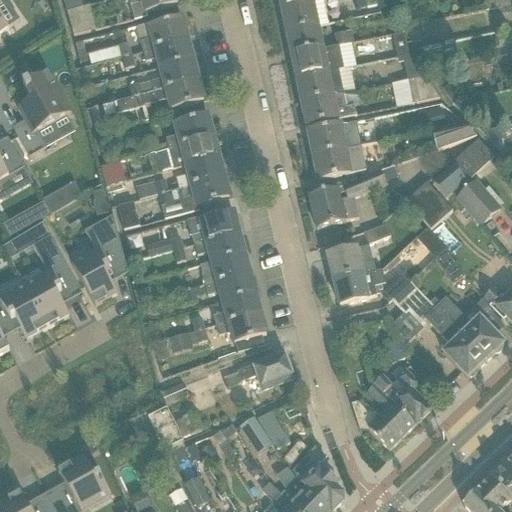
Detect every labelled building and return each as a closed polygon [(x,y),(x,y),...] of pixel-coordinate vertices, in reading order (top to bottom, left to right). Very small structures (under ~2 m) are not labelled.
[(79,0),(73,0),(64,3),(67,14),(82,9),(79,0)] [(176,0),(128,0),(134,22),(146,19),(145,14),(178,6),(176,0)] [(327,0),(280,0),(282,10),(312,4),(311,4),(328,0),(327,0)] [(378,6),(376,0),(363,0),(367,10),(378,6)] [(499,10),(511,7),(511,0),(484,0),(487,12),(499,10)] [(312,4),(282,10),(287,34),(317,28),(328,25),(323,2),(312,4)] [(511,7),(499,10),(500,16),(511,14),(511,7)] [(96,31),(89,8),(67,14),(74,38),(96,31)] [(0,35),(8,30),(0,18),(0,35)] [(182,21),(149,30),(148,26),(136,29),(142,54),(187,42),(182,21)] [(417,26),(409,28),(413,44),(420,43),(417,26)] [(322,51),(317,28),(287,34),(292,57),(322,51)] [(337,48),(354,44),(351,33),(334,37),(337,48)] [(408,57),(404,36),(392,38),(397,59),(408,57)] [(187,42),(142,54),(145,65),(157,61),(160,71),(193,62),(187,42)] [(511,43),(496,46),(498,58),(510,56),(511,55),(511,43)] [(75,46),(80,64),(87,62),(83,44),(75,46)] [(128,46),(118,48),(88,56),(91,67),(111,61),(111,62),(121,59),(131,57),(128,46)] [(322,51),(292,57),(297,81),(339,72),(343,71),(339,49),(322,52),(322,51)] [(498,58),(497,58),(499,70),(511,67),(511,55),(510,56),(498,58)] [(131,57),(121,59),(124,71),(134,69),(131,57)] [(407,83),(426,79),(415,61),(403,63),(407,83)] [(193,62),(160,71),(163,81),(150,84),(153,94),(198,82),(193,62)] [(344,96),(339,72),(297,81),(302,104),(344,96)] [(26,127),(14,134),(29,160),(47,150),(38,135),(71,116),(48,76),(23,90),(31,104),(17,112),(24,124),(26,127)] [(439,101),(426,79),(407,83),(412,107),(439,101)] [(198,82),(153,94),(90,111),(97,136),(119,130),(116,117),(144,109),(144,108),(168,101),(171,112),(203,103),(198,82)] [(132,98),(141,96),(138,86),(129,88),(132,98)] [(347,110),(344,96),(302,104),(307,129),(356,118),(354,108),(347,110)] [(441,111),(426,114),(430,131),(445,128),(441,111)] [(165,141),(167,145),(156,148),(158,154),(213,139),(207,119),(175,127),(178,138),(165,141)] [(340,128),(309,135),(311,146),(310,149),(312,159),(345,152),(361,149),(356,124),(340,128)] [(433,133),(437,152),(475,139),(464,126),(433,133)] [(213,139),(168,151),(168,152),(171,161),(173,171),(174,171),(218,159),(213,139)] [(0,183),(25,170),(10,143),(0,148),(0,183)] [(146,156),(156,154),(153,143),(143,145),(146,156)] [(478,143),(455,164),(468,179),(492,158),(478,143)] [(345,152),(312,159),(314,170),(316,172),(319,183),(360,174),(367,173),(361,149),(345,152)] [(218,159),(174,171),(179,192),(224,180),(218,159)] [(120,164),(97,170),(102,191),(125,185),(120,164)] [(446,200),(466,183),(453,168),(433,185),(446,200)] [(347,224),(346,224),(358,221),(353,201),(368,194),(369,195),(387,188),(381,173),(338,191),(308,199),(317,232),(347,224)] [(229,200),(224,180),(179,192),(186,216),(199,213),(198,208),(229,200)] [(164,183),(155,186),(158,197),(168,195),(164,183)] [(74,185),(43,202),(44,204),(50,216),(51,217),(82,199),(74,185)] [(154,185),(136,190),(139,203),(158,197),(155,186),(154,185)] [(427,185),(408,203),(430,233),(452,214),(450,211),(428,187),(427,185)] [(499,213),(476,185),(457,201),(481,228),(499,213)] [(102,192),(92,195),(95,205),(105,202),(102,192)] [(170,205),(168,195),(158,197),(160,208),(170,205)] [(44,204),(17,218),(24,231),(50,216),(44,204)] [(136,212),(120,217),(124,233),(140,228),(136,212)] [(198,220),(187,223),(194,249),(239,237),(233,216),(199,225),(198,220)] [(96,253),(72,267),(95,309),(117,296),(109,281),(126,272),(126,273),(127,272),(113,218),(85,234),(96,253)] [(368,233),(373,246),(390,239),(385,227),(368,233)] [(149,247),(149,253),(167,253),(167,231),(134,232),(134,247),(149,247)] [(239,237),(194,249),(197,259),(209,255),(212,265),(244,257),(239,237)] [(48,275),(25,288),(48,330),(69,318),(61,304),(81,293),(50,238),(32,248),(48,275)] [(180,240),(169,243),(172,253),(172,254),(183,251),(180,240)] [(183,251),(172,254),(175,265),(186,262),(183,251)] [(357,258),(355,252),(328,258),(334,283),(373,274),(370,260),(364,261),(363,257),(357,258)] [(464,279),(445,252),(434,261),(453,287),(464,279)] [(244,257),(212,265),(215,275),(202,279),(205,289),(250,277),(244,257)] [(400,278),(399,277),(380,296),(390,306),(392,304),(409,287),(411,285),(417,279),(408,270),(400,278)] [(375,274),(373,274),(334,283),(340,309),(367,302),(377,300),(374,288),(386,286),(383,272),(375,274)] [(255,297),(250,277),(205,289),(208,299),(220,295),(223,305),(255,297)] [(411,285),(409,287),(392,304),(403,316),(422,298),(411,285)] [(0,297),(0,337),(1,337),(19,327),(27,342),(48,330),(25,288),(2,301),(0,297)] [(149,290),(134,295),(137,305),(152,300),(149,290)] [(511,295),(505,303),(493,291),(483,301),(503,321),(505,319),(511,326),(511,295)] [(194,292),(184,294),(187,306),(197,303),(194,292)] [(255,297),(223,305),(226,315),(213,319),(216,329),(261,317),(255,297)] [(445,301),(435,311),(485,364),(504,346),(479,321),(471,328),(468,325),(445,301)] [(485,364),(435,311),(425,321),(447,344),(447,345),(451,348),(443,356),(467,381),(485,364)] [(266,337),(261,317),(216,329),(219,339),(231,336),(234,346),(266,337)] [(195,335),(205,332),(201,320),(192,323),(195,335)] [(339,344),(360,338),(358,328),(336,334),(339,344)] [(205,332),(195,335),(198,346),(208,344),(205,332)] [(0,357),(9,352),(2,341),(0,337),(0,357)] [(188,337),(170,342),(173,353),(191,348),(188,337)] [(398,343),(385,349),(393,365),(406,358),(398,343)] [(284,357),(238,375),(222,381),(227,392),(258,381),(262,393),(293,382),(284,357)] [(383,379),(374,387),(415,428),(431,412),(412,393),(418,387),(406,375),(405,376),(392,389),(383,379)] [(189,399),(184,386),(161,395),(166,407),(189,399)] [(357,404),(351,406),(359,433),(368,433),(389,454),(415,428),(374,387),(367,394),(387,414),(380,421),(372,412),(368,416),(358,406),(357,404)] [(183,442),(167,410),(148,419),(157,438),(161,436),(168,450),(183,442)] [(203,432),(195,414),(176,422),(183,440),(203,432)] [(272,448),(254,420),(240,429),(259,457),(272,448)] [(212,439),(219,448),(226,442),(219,433),(212,439)] [(201,448),(200,454),(205,461),(210,463),(215,460),(216,454),(211,447),(206,445),(201,448)] [(306,473),(298,481),(330,511),(335,511),(343,504),(343,498),(335,490),(338,487),(326,476),(328,474),(320,466),(325,461),(315,450),(300,466),(306,473)] [(511,459),(490,481),(511,503),(511,459)] [(48,499),(47,499),(54,511),(87,511),(111,499),(100,478),(95,480),(83,460),(58,474),(67,489),(49,499),(48,499)] [(119,471),(133,511),(139,511),(150,508),(135,466),(119,471)] [(198,481),(185,487),(191,499),(204,492),(198,481)] [(287,492),(281,498),(296,511),(330,511),(298,481),(287,492)] [(502,511),(511,503),(490,481),(463,508),(467,511),(502,511)] [(20,495),(0,506),(0,511),(54,511),(47,499),(46,500),(47,500),(28,510),(20,495)] [(296,511),(281,498),(275,504),(267,511),(296,511)]
